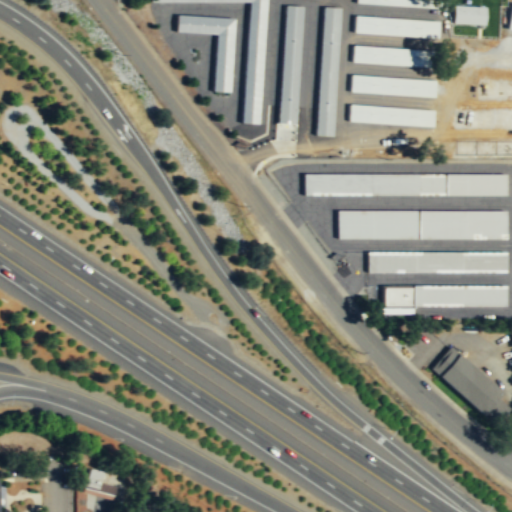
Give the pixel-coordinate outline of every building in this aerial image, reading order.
[(263,2),(245,1),(241,123),(259,124),(263,2)] [(276,134),(295,135),(301,6),(282,5),(276,134)] [(314,136),(332,136),(339,7),(320,6),(314,136)] [(486,24),(487,7),(455,6),(454,23),(486,24)] [(232,18),(175,16),(174,34),(214,35),(212,91),(229,92),(232,18)] [(437,39),(438,22),(353,17),(352,34),(437,39)] [(460,43),(495,43),(495,24),(449,24),(449,40),(460,40),(460,43)] [(423,68),(424,52),(351,45),(350,62),(423,68)] [(434,81),(349,75),(348,92),(433,98),(434,81)] [(468,112),(483,114),(484,105),(497,107),(500,88),(472,84),(468,112)] [(431,127),(432,110),(347,105),(346,122),(431,127)] [(302,196),(505,196),(505,174),(302,173),(302,196)] [(335,239),(506,239),(506,210),(335,210),(335,239)] [(506,251),(364,251),(364,273),(506,273),(506,251)] [(505,285),(381,285),(381,307),(505,307),(505,285)] [(503,392),(447,348),(428,372),(493,424),(505,409),(496,401),(503,392)] [(101,473),(84,471),(81,495),(110,498),(112,486),(100,484),(101,473)]
